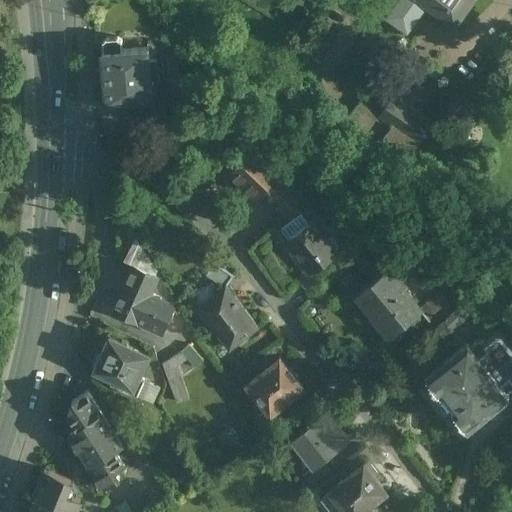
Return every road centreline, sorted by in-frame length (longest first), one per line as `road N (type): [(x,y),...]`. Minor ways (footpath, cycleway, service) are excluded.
road 1 (residential): [(437,511),(212,231),(127,184),(58,163)]
road 2 (secondary): [(0,455),(52,246),(58,163)]
road 3 (secondary): [(58,163),(49,0)]
